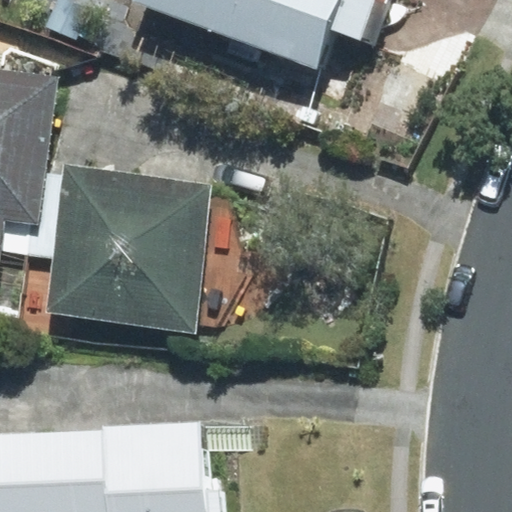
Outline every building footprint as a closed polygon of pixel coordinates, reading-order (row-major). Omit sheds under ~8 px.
[(377,2),(371,0),(141,0),(132,27),(312,91),(328,46),(358,56),(377,2)] [(459,83),(420,61),(365,156),(404,178),(459,83)] [(0,261),(43,264),(48,184),(54,84),(0,80),(0,261)] [(203,194),(48,184),(43,264),(38,335),(193,345),(203,194)] [(223,511),(222,484),(207,485),(204,438),(0,449),(0,511),(223,511)]
